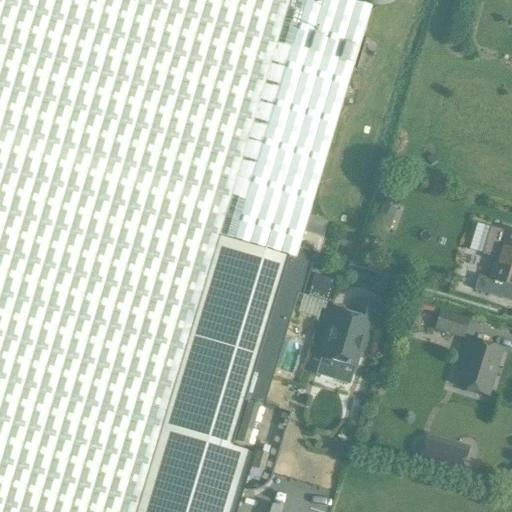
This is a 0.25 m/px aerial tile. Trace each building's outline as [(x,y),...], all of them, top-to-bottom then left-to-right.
[(0,0),(0,511),(136,511),(289,0),(0,0)] [(289,0),(136,511),(236,511),(242,494),(243,494),(272,477),(291,413),(265,405),(297,298),(302,299),(312,268),(302,251),(298,250),(306,222),(370,10),(336,0),(289,0)] [(356,70),(368,74),(377,44),(365,40),(356,70)] [(511,234),(504,232),(490,228),(482,255),(496,259),(489,280),(477,277),(473,292),(501,300),(506,285),(511,287),(511,234)] [(307,298),(327,303),(332,284),(313,279),(307,298)] [(354,372),(368,325),(375,327),(380,309),(356,302),(351,320),(325,312),(321,326),(331,329),(321,362),(354,372)] [(462,340),(468,321),(440,313),(434,332),(462,340)] [(485,396),(498,353),(470,345),(457,387),(485,396)]
